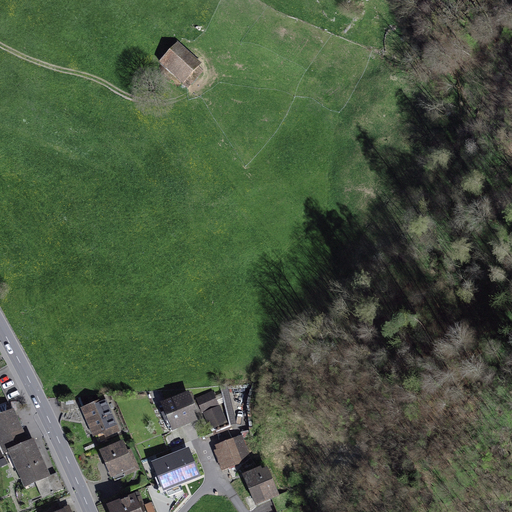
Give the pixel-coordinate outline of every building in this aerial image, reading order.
[(200,67),(202,63),(178,41),(159,62),(188,88),(205,71),(200,67)] [(220,385),(230,426),(237,424),(227,383),(220,385)] [(160,402),(173,432),(198,421),(194,412),(197,410),(189,390),(160,402)] [(219,406),(213,391),(196,399),(202,414),(204,414),(211,430),(228,423),(220,405),(219,406)] [(106,438),(120,432),(106,398),(81,408),(93,438),(104,433),(106,438)] [(8,450),(28,441),(13,408),(0,414),(0,445),(3,452),(8,450)] [(213,451),(223,474),(244,466),(243,462),(252,459),(242,435),(215,446),(217,450),(213,451)] [(56,474),(51,476),(34,439),(28,441),(8,450),(24,488),(35,483),(42,499),(63,489),(56,474)] [(125,476),(140,470),(131,449),(128,451),(123,440),(99,451),(111,479),(124,473),(125,476)] [(176,485),(201,475),(188,445),(164,455),(176,485)] [(280,496),(267,464),(242,475),(255,506),(272,499),(280,496)] [(176,489),(173,480),(163,484),(166,491),(167,493),(176,489)] [(166,491),(152,497),(158,511),(172,505),(167,493),(166,491)] [(109,511),(145,511),(142,502),(138,503),(134,494),(106,505),(109,511)] [(280,496),(272,499),(277,511),(276,511),(293,511),(285,494),(280,496)] [(155,511),(151,502),(145,505),(147,511),(155,511)]
